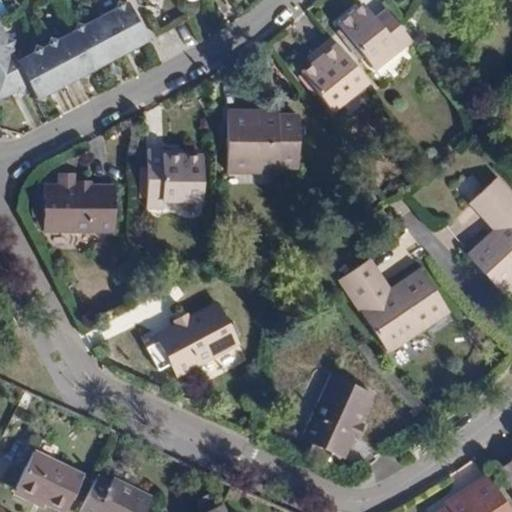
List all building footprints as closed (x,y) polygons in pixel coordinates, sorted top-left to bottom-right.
[(0,0),(0,99),(24,88),(28,85),(35,97),(44,100),(47,91),(49,90),(65,82),(77,76),(81,74),(90,76),(93,67),(114,56),(120,53),(126,50),(148,39),(129,3),(121,0),(118,9),(102,18),(86,26),(78,25),(75,32),(57,41),(50,39),(48,45),(46,47),(44,47),(37,45),(35,46),(33,54),(16,62),(11,51),(13,44),(4,39),(0,31),(0,0)] [(374,70),(412,40),(402,29),(392,15),(380,25),(363,4),(338,24),(374,70)] [(332,110),(368,82),(333,37),(309,57),(314,64),(304,72),(332,110)] [(277,113),(225,112),(225,173),(276,174),(276,169),(296,169),(297,117),(276,117),(277,113)] [(162,159),(162,154),(146,153),(145,209),(162,209),(162,202),(200,203),(201,160),(181,160),(162,159)] [(511,200),(492,179),(474,195),(499,224),(491,231),(465,253),(495,287),(507,276),(511,281),(511,280),(511,200)] [(78,193),(78,191),(74,191),(74,180),(59,180),(59,191),(42,191),(42,199),(31,199),(32,222),(36,222),(43,222),(43,235),(114,235),(115,191),(92,191),(92,193),(78,193)] [(92,193),(92,191),(92,185),(78,185),(78,191),(78,193),(92,193)] [(499,224),(474,195),(466,202),(491,231),(499,224)] [(381,295),(390,289),(369,258),(361,264),(381,295)] [(420,269),(390,289),(381,295),(361,264),(338,279),(358,309),(357,310),(382,347),(395,338),(399,344),(448,311),(420,269)] [(499,291),(511,281),(507,276),(495,287),(499,291)] [(176,330),(174,327),(154,338),(174,377),(238,343),(217,304),(186,321),(188,323),(176,330)] [(188,323),(186,321),(184,316),(172,322),(174,327),(176,330),(188,323)] [(385,353),(399,344),(395,338),(382,347),(385,353)] [(343,459),(352,438),(349,436),(354,425),(357,426),(372,393),(332,375),(302,440),(305,441),(301,449),(310,453),(313,445),(331,453),(328,461),(337,465),(340,457),(343,459)] [(362,428),(357,426),(354,425),(349,436),(352,438),(357,440),(362,428)] [(82,475),(32,451),(14,486),(64,511),(82,475)] [(511,459),(499,468),(511,489),(511,459)] [(94,474),(76,511),(144,511),(151,497),(112,478),(110,482),(94,474)] [(510,511),(487,477),(444,504),(446,508),(439,511),(510,511)] [(224,511),(221,503),(202,511),(224,511)]
